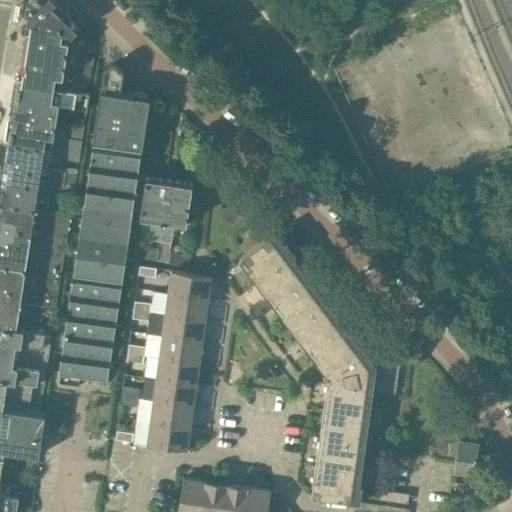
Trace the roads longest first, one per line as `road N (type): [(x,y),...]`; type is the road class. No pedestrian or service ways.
road 1 (residential): [(511,460),(477,386),(449,350),(99,0)]
road 2 (residential): [(258,458),(141,454),(136,511)]
